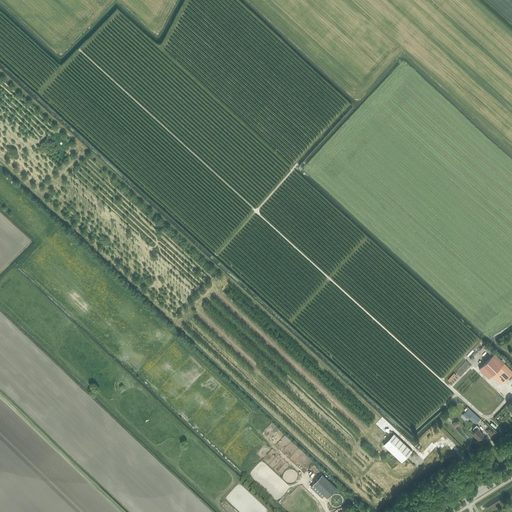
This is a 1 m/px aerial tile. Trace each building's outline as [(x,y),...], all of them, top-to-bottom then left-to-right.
[(511,372),(511,370),(504,363),(495,353),(479,369),(489,379),(492,375),(501,384),(511,372)] [(450,382),(455,374),(452,372),(447,380),(450,382)] [(470,409),(465,414),(476,423),(480,419),(470,409)] [(477,425),(473,428),(476,431),(473,434),(478,440),(484,435),(478,429),(479,428),(477,425)] [(394,434),(383,445),(402,462),(412,451),(394,434)] [(337,488),(322,474),(314,483),(328,497),(337,488)]
